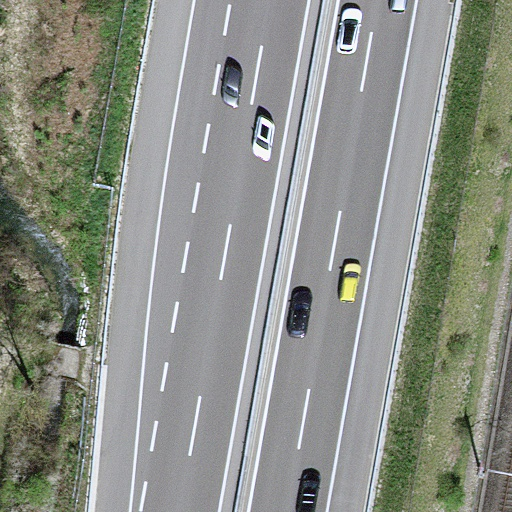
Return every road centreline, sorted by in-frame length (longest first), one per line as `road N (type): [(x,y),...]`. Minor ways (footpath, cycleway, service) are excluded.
road 1 (motorway): [(287,511),(377,0)]
road 2 (motorway): [(269,0),(180,511)]
